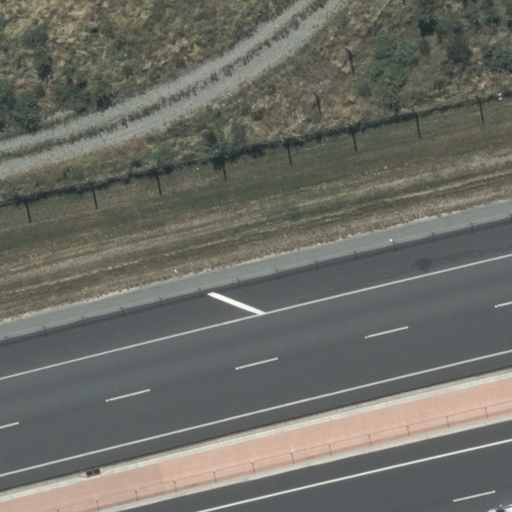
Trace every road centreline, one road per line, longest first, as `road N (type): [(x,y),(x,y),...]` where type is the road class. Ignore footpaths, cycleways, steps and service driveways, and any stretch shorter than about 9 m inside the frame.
road 1 (motorway): [(0,428),(511,304)]
road 2 (track): [(314,0),(256,52),(102,122),(0,148)]
